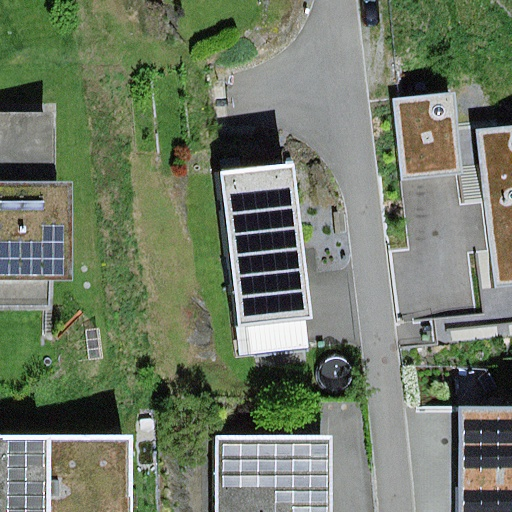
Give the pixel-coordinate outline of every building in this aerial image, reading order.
[(455,95),(394,100),(401,180),(461,175),(455,95)] [(50,113),(0,112),(0,319),(40,320),(41,282),(66,282),(68,182),(50,182),(50,113)] [(511,127),(478,130),(492,287),(511,284),(511,127)] [(292,164),(221,173),(241,327),(306,319),(312,318),(292,164)] [(309,348),(306,319),(241,327),(235,328),(239,357),(309,348)] [(511,511),(511,410),(458,409),(456,511),(511,511)] [(329,511),(330,438),(216,437),(214,511),(329,511)] [(126,511),(127,439),(0,439),(0,511),(126,511)]
